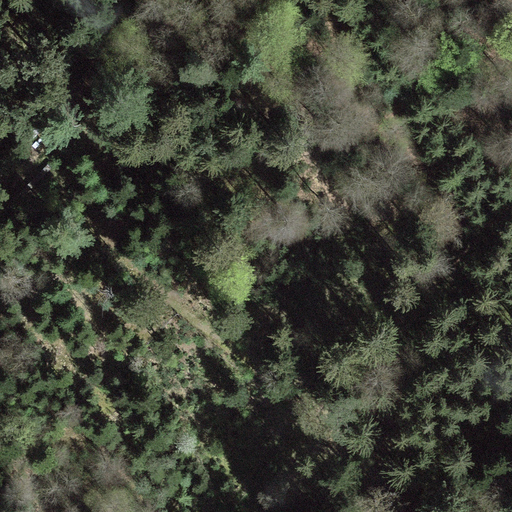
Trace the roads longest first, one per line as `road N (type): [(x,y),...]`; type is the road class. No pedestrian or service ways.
road 1 (track): [(260,511),(337,424),(466,304),(511,198)]
road 2 (track): [(177,0),(0,185)]
